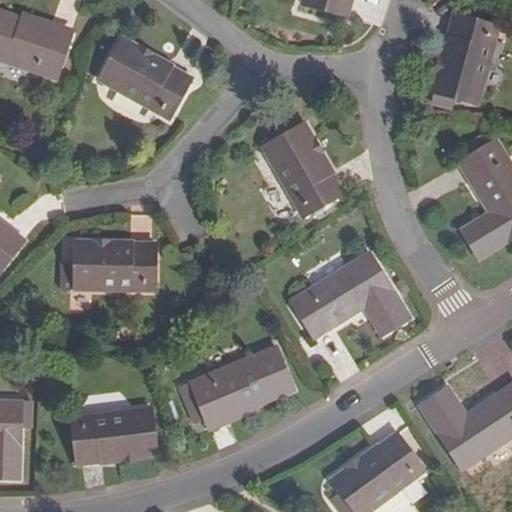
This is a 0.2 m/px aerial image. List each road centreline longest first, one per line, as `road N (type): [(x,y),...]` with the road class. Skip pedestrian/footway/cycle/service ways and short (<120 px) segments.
road 1 (residential): [(77,511),(124,507),(279,448),(463,326)]
road 2 (residential): [(463,326),(397,234),(382,171),(376,67)]
road 3 (residential): [(147,186),(247,80)]
road 4 (residential): [(247,80),(376,67)]
